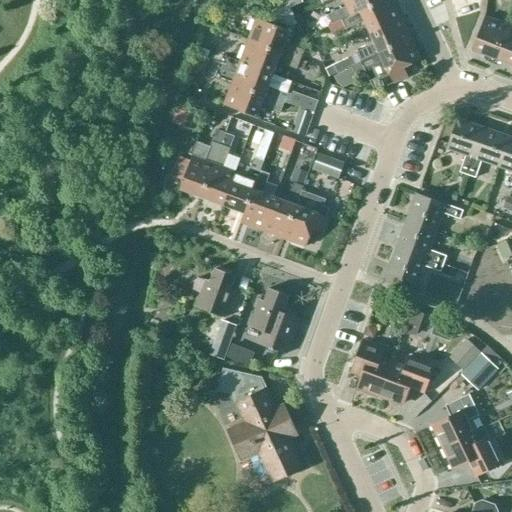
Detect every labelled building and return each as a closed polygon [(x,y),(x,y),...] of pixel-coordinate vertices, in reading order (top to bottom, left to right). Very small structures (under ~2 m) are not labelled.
[(381,0),(342,0),(346,7),(327,15),(331,25),(340,20),(382,1),(381,1),(381,0)] [(364,21),(369,32),(401,18),(392,0),(382,0),(381,1),(382,1),(340,20),(345,29),(364,21)] [(471,50),(493,58),(511,65),(511,26),(484,16),(471,50)] [(256,18),(247,41),(300,60),(303,50),(284,43),(288,31),(256,18)] [(401,18),(369,32),(374,43),(355,52),(360,62),(379,53),(410,38),(401,18)] [(420,59),(410,38),(379,53),(393,83),(407,76),(403,67),(420,59)] [(239,62),(272,74),(277,62),(296,69),(300,60),(247,41),(239,62)] [(351,66),(347,58),(324,69),(328,77),(351,66)] [(231,83),(284,103),(287,93),(268,86),(272,74),(239,62),(231,83)] [(280,112),(284,103),(231,83),(223,105),(256,117),(261,105),(280,112)] [(318,101),(293,92),(288,105),(314,114),(318,101)] [(205,113),(189,108),(182,128),(199,133),(205,113)] [(459,172),(467,175),(483,128),(456,119),(446,148),(465,155),(459,172)] [(483,128),(467,175),(475,178),(481,161),(499,167),(510,137),(483,128)] [(511,138),(510,137),(499,167),(511,171),(511,189),(511,191),(511,138)] [(201,197),(220,145),(211,141),(204,161),(191,156),(190,161),(178,157),(171,177),(182,181),(179,189),(201,197)] [(201,197),(223,205),(235,172),(223,168),(230,148),(220,145),(201,197)] [(345,164),(318,154),(312,170),(339,180),(345,164)] [(223,205),(243,213),(244,213),(259,170),(260,170),(263,161),(253,157),(246,176),(235,172),(223,205)] [(273,164),(263,161),(260,170),(269,174),(273,164)] [(269,174),(260,170),(244,213),(243,213),(240,222),(262,230),(273,198),(262,194),(269,174)] [(307,174),(297,170),(293,183),(303,186),(307,174)] [(303,186),(293,183),(285,202),(273,198),(262,230),(283,238),(295,205),(295,206),(303,186)] [(406,220),(435,231),(442,213),(459,219),(462,210),(416,193),(406,220)] [(295,205),(283,238),(305,246),(312,228),(321,232),(326,217),(295,206),(295,205)] [(396,247),(443,264),(446,256),(428,250),(435,231),(406,220),(396,247)] [(440,272),(443,264),(396,247),(386,274),(416,285),(423,266),(440,272)] [(234,276),(214,269),(210,282),(205,280),(195,306),(225,317),(234,291),(230,289),(234,276)] [(288,296),(268,288),(263,301),(258,300),(249,326),(267,333),(263,344),(286,353),(293,332),(298,320),(286,316),(288,310),(283,309),(288,296)] [(164,321),(150,316),(147,327),(161,331),(164,321)] [(221,326),(219,333),(212,351),(223,355),(230,336),(232,329),(221,326)] [(357,388),(379,396),(392,362),(380,358),(384,348),(362,340),(350,372),(361,377),(357,388)] [(479,353),(466,340),(449,358),(463,370),(479,353)] [(242,349),(231,345),(227,357),(237,361),(242,349)] [(497,369),(480,354),(461,375),(478,391),(497,369)] [(404,366),(392,362),(379,396),(402,404),(408,388),(423,393),(433,366),(408,357),(404,366)] [(265,390),(235,403),(244,422),(227,430),(237,452),(254,444),(271,481),(300,468),(284,431),(292,427),(282,405),(274,409),(265,390)] [(442,447),(475,431),(469,420),(478,415),(474,406),(468,394),(456,400),(462,411),(432,426),(442,447)] [(484,427),(475,431),(442,447),(452,469),(467,462),(474,476),(501,463),(494,448),(489,439),(484,427)] [(497,511),(498,511),(494,505),(481,500),(475,503),(472,511),(497,511)]
